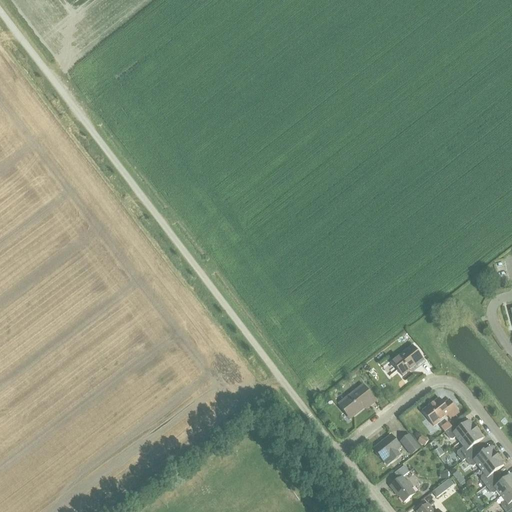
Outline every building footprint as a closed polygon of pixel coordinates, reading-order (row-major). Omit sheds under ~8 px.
[(412,346),(391,363),(402,377),(417,365),(419,368),(425,363),(412,346)] [(363,386),(338,406),(343,413),(345,411),(351,418),(368,405),(369,407),(376,401),(363,386)] [(439,399),(422,412),(433,427),(447,416),(450,420),(459,413),(449,401),(443,405),(439,399)] [(459,443),(477,430),(473,424),(472,425),(469,421),(460,428),(457,424),(444,433),(449,440),(452,440),(455,438),(459,443)] [(477,430),(459,443),(463,448),(457,452),(457,455),(462,462),(465,460),(477,451),(474,446),(483,439),(480,436),(481,435),(477,430)] [(391,437),(374,450),(383,461),(389,457),(392,461),(399,456),(396,451),(400,448),(391,437)] [(409,437),(400,443),(410,457),(419,450),(409,437)] [(421,437),(418,442),(424,447),(428,442),(421,437)] [(439,448),(434,452),(439,458),(444,454),(439,448)] [(481,455),(477,451),(465,460),(470,467),(475,466),(476,465),(480,470),(497,457),(493,451),(492,452),(490,448),(481,455)] [(497,457),(480,470),(484,475),(481,477),(480,480),(486,487),(498,478),(494,473),(503,466),(501,463),(501,462),(497,457)] [(404,467),(394,474),(399,480),(390,486),(403,504),(415,494),(410,488),(412,487),(409,482),(407,483),(402,478),(409,473),(404,467)] [(464,487),(469,482),(460,472),(455,476),(464,487)] [(498,478),(486,487),(491,494),(494,494),(497,492),(501,497),(511,488),(511,477),(510,475),(501,482),(498,478)] [(449,480),(432,493),(436,499),(453,486),(449,480)] [(511,488),(501,497),(505,502),(502,504),(501,507),(504,511),(508,511),(511,509),(511,488)]
